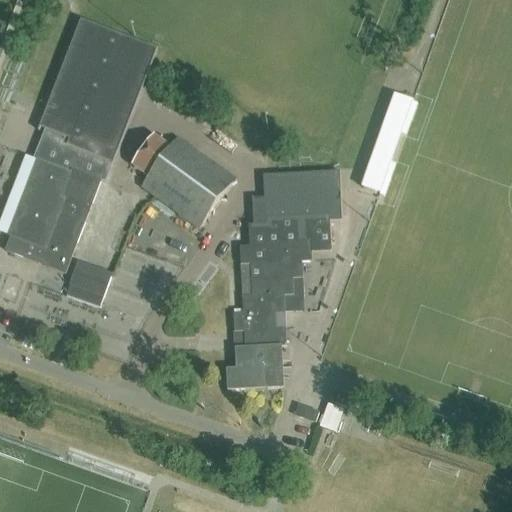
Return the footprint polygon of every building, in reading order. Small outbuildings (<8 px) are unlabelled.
[(51,123),(48,131),(45,130),(33,160),(37,162),(8,238),(11,238),(6,252),(65,275),(101,182),(105,184),(112,165),(113,166),(157,50),(80,21),(42,120),(51,123)] [(21,39),(16,44),(17,51),(25,54),(30,42),(21,39)] [(414,102),(415,97),(405,94),(403,99),(396,96),(361,193),(361,194),(379,200),(381,195),(385,196),(391,180),(387,178),(408,119),(412,120),(418,103),(414,102)] [(204,123),(199,131),(218,142),(223,134),(204,123)] [(132,167),(148,179),(141,189),(199,231),(236,181),(178,139),(170,149),(155,137),(132,167)] [(235,333),(236,351),(237,370),(227,371),(228,392),(284,390),(284,379),(282,348),(287,348),(286,332),(286,331),(277,331),(276,316),(286,315),(285,298),(295,298),(294,281),(304,280),(303,264),(313,263),(312,246),(331,245),(330,218),(342,217),(340,173),(281,176),(264,177),(265,199),(253,200),(254,219),(254,226),(249,227),(250,249),(241,249),(241,267),(251,266),(253,298),(243,299),(244,316),(234,316),(235,333)] [(85,242),(111,252),(122,220),(96,211),(85,242)] [(78,264),(66,296),(100,308),(112,276),(78,264)] [(321,427),(320,428),(321,429),(335,434),(343,411),(328,405),(321,427)] [(303,409),(299,418),(304,420),(307,410),(303,409)] [(315,413),(311,422),(316,424),(319,415),(315,413)]
